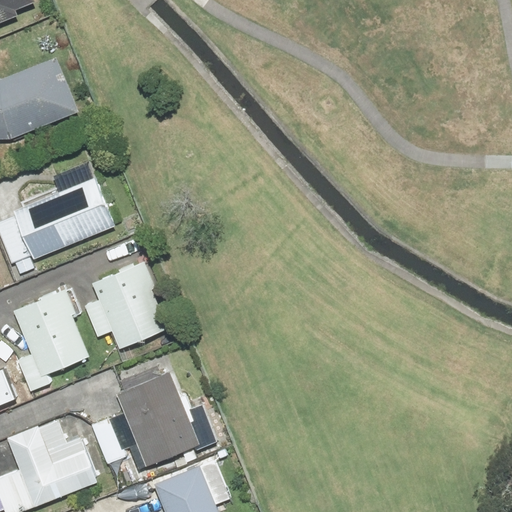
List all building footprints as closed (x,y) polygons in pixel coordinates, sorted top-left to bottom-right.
[(8,77),(0,77),(0,134),(21,134),(87,106),(64,54),(8,77)] [(109,177),(0,220),(17,264),(126,220),(109,177)] [(145,264),(100,282),(126,348),(172,330),(145,264)] [(67,290),(21,307),(45,374),(92,357),(67,290)] [(177,365),(119,388),(150,463),(207,440),(177,365)] [(0,408),(30,397),(17,366),(0,372),(0,408)] [(62,415),(20,431),(33,467),(0,479),(0,511),(2,511),(107,474),(91,433),(72,440),(62,415)] [(227,511),(208,463),(159,483),(170,511),(227,511)]
